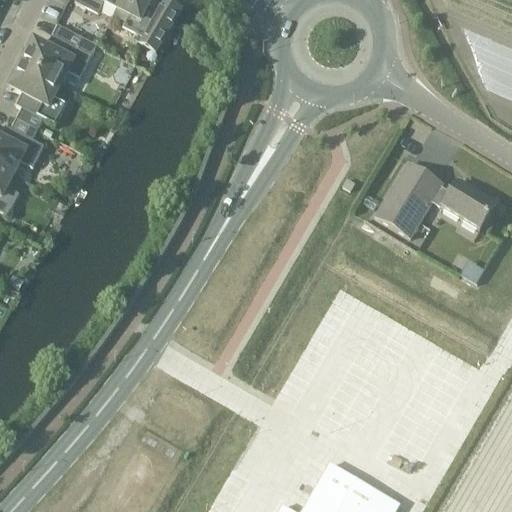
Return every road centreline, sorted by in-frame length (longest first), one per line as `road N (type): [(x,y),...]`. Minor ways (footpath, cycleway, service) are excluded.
road 1 (tertiary): [(304,88),(145,349),(10,511)]
road 2 (unclassified): [(511,159),(376,72)]
